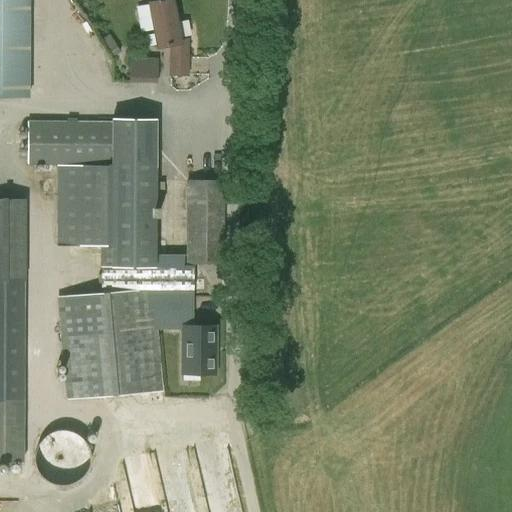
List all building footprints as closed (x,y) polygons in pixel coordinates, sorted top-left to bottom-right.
[(0,0),(0,97),(29,98),(29,0),(0,0)] [(188,38),(180,38),(173,0),(160,0),(149,2),(157,47),(171,45),(170,75),(187,75),(188,38)] [(127,57),(126,80),(154,81),(155,58),(127,57)] [(69,395),(164,386),(162,361),(156,307),(193,307),(193,267),(184,267),(184,255),(156,255),(156,218),(159,218),(159,207),(157,207),(157,119),(111,118),(111,121),(76,121),(76,119),(68,118),(68,121),(27,120),(26,165),(57,165),(56,245),(100,246),(101,275),(101,291),(59,296),(69,395)] [(186,264),(224,264),(224,180),(186,180),(185,247),(186,247),(186,264)] [(0,460),(23,461),(25,281),(26,200),(0,199),(0,460)] [(216,327),(182,326),(181,374),(215,375),(216,327)]
